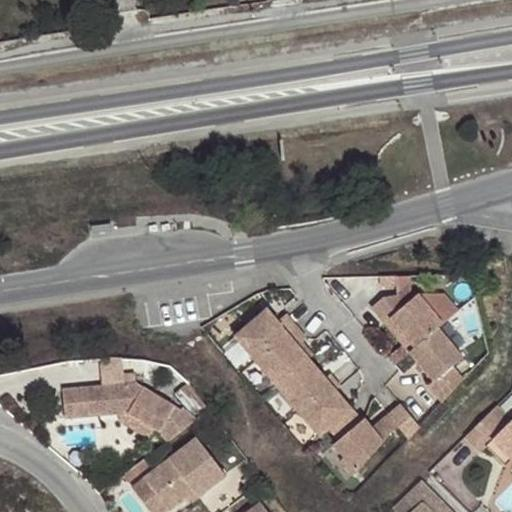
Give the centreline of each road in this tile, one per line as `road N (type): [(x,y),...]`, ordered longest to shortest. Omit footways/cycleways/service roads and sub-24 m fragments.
road 1 (secondary): [(511,40),(0,121)]
road 2 (secondary): [(0,153),(421,85),(511,78)]
road 3 (residential): [(0,68),(410,0)]
road 4 (tertiary): [(268,249),(0,296)]
road 5 (tertiary): [(488,199),(268,249)]
road 6 (unclassified): [(390,378),(268,249)]
